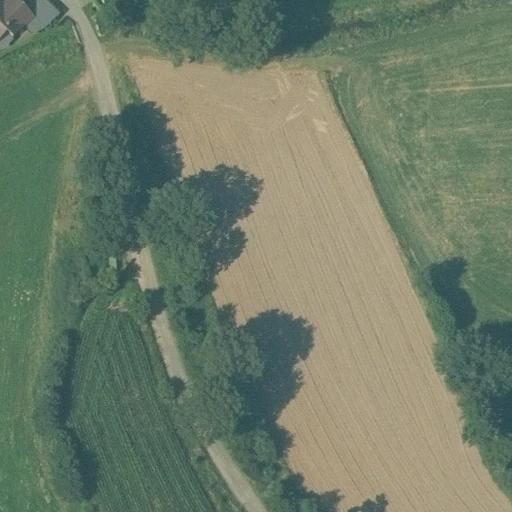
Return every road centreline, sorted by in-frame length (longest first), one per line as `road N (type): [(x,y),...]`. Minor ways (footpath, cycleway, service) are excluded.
road 1 (residential): [(67,0),(94,46),(160,316),(191,400),(259,511)]
road 2 (track): [(94,46),(320,58),(511,9)]
